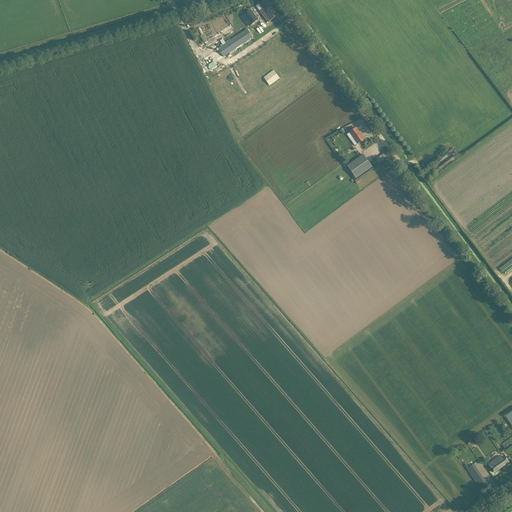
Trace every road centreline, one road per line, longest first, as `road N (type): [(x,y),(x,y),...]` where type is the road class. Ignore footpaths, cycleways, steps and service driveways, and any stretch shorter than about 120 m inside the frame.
road 1 (unclassified): [(0,70),(225,0)]
road 2 (unclassified): [(403,166),(276,0)]
